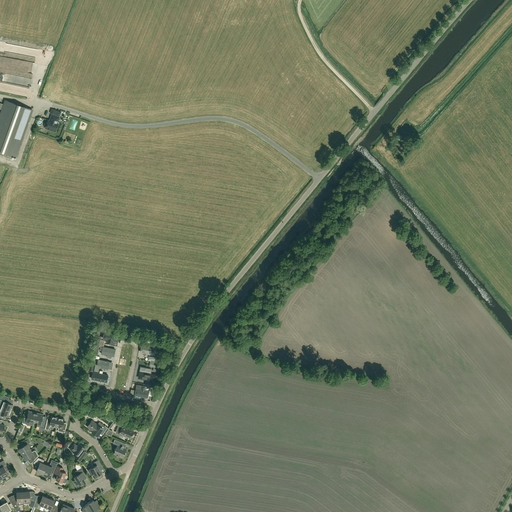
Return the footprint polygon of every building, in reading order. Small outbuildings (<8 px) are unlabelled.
[(0,108),(3,109),(0,116),(0,151),(16,157),(32,110),(6,100),(4,104),(2,103),(0,102),(0,108)] [(50,121),(48,120),(46,128),(56,132),(59,124),(57,123),(59,117),(52,115),(50,121)] [(102,331),(101,336),(100,340),(105,341),(104,344),(117,347),(119,334),(102,331)] [(105,341),(100,340),(101,336),(95,335),(94,342),(99,343),(104,344),(105,341)] [(97,355),(115,359),(117,347),(104,344),(103,348),(99,347),(97,355)] [(156,357),(157,348),(140,345),(137,357),(150,360),(151,356),(156,357)] [(99,369),(112,371),(115,359),(97,355),(95,364),(100,365),(99,369)] [(135,370),(153,373),(154,364),(150,363),(150,360),(137,357),(135,370)] [(94,371),(98,372),(99,369),(94,368),(90,367),(87,380),(91,381),(93,370),(94,370),(94,371)] [(92,380),(110,383),(112,371),(99,369),(98,372),(94,371),(92,380)] [(133,382),(146,384),(146,381),(151,382),(153,373),(135,370),(133,382)] [(130,394),(148,398),(149,389),(145,388),(146,384),(133,382),(130,394)] [(2,397),(0,401),(0,406),(11,411),(13,405),(7,402),(8,399),(2,397)] [(8,417),(11,411),(0,406),(0,417),(1,418),(2,414),(8,417)] [(30,420),(34,421),(36,413),(28,411),(27,416),(23,415),(22,423),(26,424),(26,422),(30,423),(30,420)] [(43,414),(36,413),(34,421),(38,422),(37,426),(39,427),(39,430),(44,431),(46,422),(42,421),(43,414)] [(56,427),(58,418),(51,416),(50,423),(46,422),(45,429),(48,430),(49,426),(56,427)] [(64,419),(58,418),(56,427),(59,428),(58,431),(65,432),(66,426),(63,425),(64,419)] [(91,432),(97,437),(101,432),(103,433),(108,427),(99,422),(97,424),(92,420),(87,427),(93,431),(91,432)] [(124,427),(125,424),(116,420),(115,424),(119,425),(116,432),(123,435),(123,436),(126,438),(127,437),(131,438),(134,432),(124,427)] [(30,442),(28,439),(22,443),(24,446),(19,449),(22,454),(31,449),(29,447),(30,446),(29,443),(30,442)] [(125,452),(127,448),(123,447),(123,445),(122,445),(123,443),(115,439),(113,443),(117,445),(116,448),(115,449),(115,450),(114,454),(117,455),(118,457),(119,456),(123,458),(124,454),(126,453),(125,452)] [(87,452),(84,450),(85,448),(79,444),(78,446),(74,443),(70,449),(79,456),(77,459),(80,461),(87,452)] [(38,456),(37,453),(35,451),(34,450),(32,452),(31,449),(22,454),(26,460),(31,457),(32,458),(34,460),(38,456)] [(42,474),(46,464),(43,463),(44,460),(38,457),(33,463),(39,465),(36,471),(42,474)] [(4,460),(0,462),(0,465),(0,472),(3,478),(8,474),(4,468),(7,466),(4,460)] [(49,466),(46,464),(42,474),(44,475),(44,476),(48,477),(51,470),(54,471),(58,462),(53,460),(52,463),(51,462),(49,466)] [(95,466),(91,468),(88,470),(91,475),(94,473),(96,476),(101,473),(98,467),(101,464),(98,460),(93,463),(95,466)] [(58,466),(55,472),(55,474),(58,475),(56,479),(56,481),(59,482),(60,481),(62,482),(66,473),(62,471),(63,468),(58,466)] [(87,478),(85,475),(81,468),(74,472),(77,476),(74,477),(76,479),(73,481),(76,487),(81,484),(81,485),(86,482),(84,479),(87,478)] [(35,492),(33,491),(23,492),(24,501),(30,501),(31,502),(29,506),(31,507),(30,508),(32,509),(33,508),(36,500),(32,499),(35,492)] [(24,501),(23,492),(17,492),(17,499),(11,502),(15,510),(19,507),(16,502),(17,502),(24,501)] [(36,499),(36,500),(33,508),(34,509),(35,507),(40,509),(41,506),(42,507),(42,506),(45,507),(49,498),(43,496),(40,501),(36,499)] [(52,506),(55,500),(49,498),(45,507),(51,509),(49,511),(54,511),(57,508),(52,506)] [(101,509),(99,504),(96,500),(94,501),(93,500),(87,504),(88,504),(92,511),(93,511),(98,508),(98,509),(99,510),(101,509)] [(7,501),(1,505),(4,511),(6,510),(6,511),(12,509),(7,501)]
